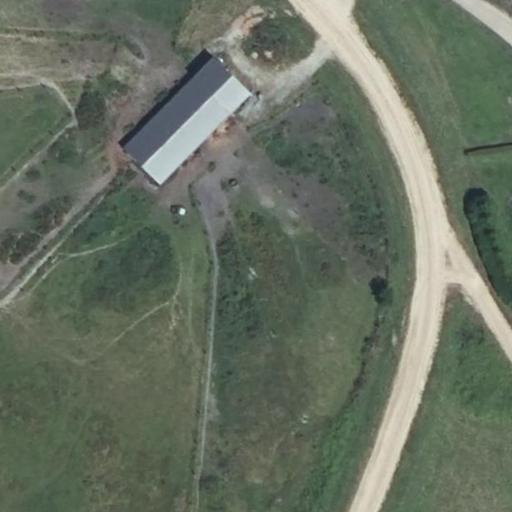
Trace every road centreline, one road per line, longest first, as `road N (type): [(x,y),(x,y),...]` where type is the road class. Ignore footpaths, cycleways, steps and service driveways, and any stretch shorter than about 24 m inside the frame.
road 1 (track): [(315,0),(351,36),(409,154),(432,234),(427,331),(359,511)]
road 2 (track): [(432,234),(511,348)]
